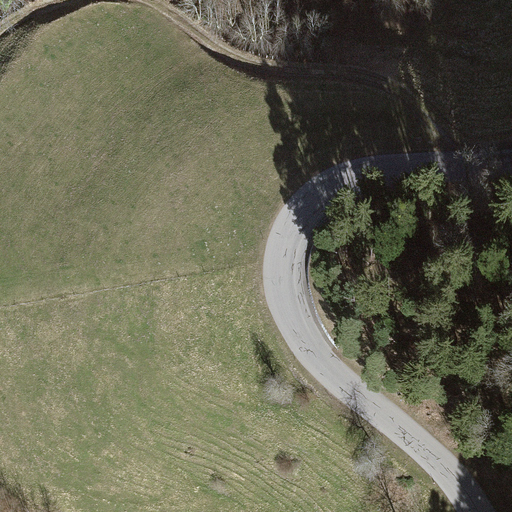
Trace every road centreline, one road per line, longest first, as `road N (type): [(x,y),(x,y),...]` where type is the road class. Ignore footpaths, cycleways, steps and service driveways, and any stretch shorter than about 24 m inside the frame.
road 1 (tertiary): [(473,511),(423,446),(315,355),(287,298),(284,263),(300,216),(345,181),(511,157)]
road 2 (track): [(468,163),(385,83),(237,59),(143,0)]
